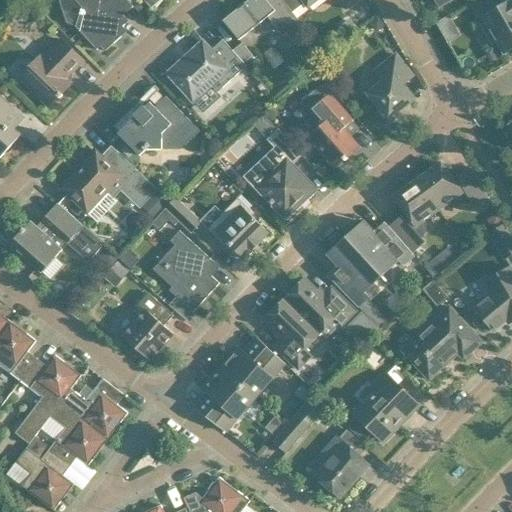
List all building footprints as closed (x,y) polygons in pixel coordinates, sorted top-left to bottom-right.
[(129,21),(124,16),(134,7),(127,0),(75,0),(82,7),(76,25),(75,26),(97,50),(101,47),(105,52),(128,31),(123,26),(129,21)] [(144,0),(151,9),(155,5),(157,7),(162,0),(144,0)] [(282,0),(249,0),(245,4),(246,5),(239,10),(238,9),(223,21),(224,22),(239,39),(238,40),(239,41),(268,17),(283,36),(301,22),(292,12),(282,0)] [(282,0),(292,12),(305,3),(308,7),(317,0),(340,0),(349,10),(361,0),(282,0)] [(484,24),(480,26),(492,46),(498,42),(505,53),(511,48),(511,0),(484,17),(487,22),(484,24)] [(378,17),(369,24),(374,30),(378,31),(385,25),(378,17)] [(350,18),(337,28),(345,38),(358,28),(350,18)] [(66,79),(84,61),(62,40),(44,58),(42,56),(20,78),(49,107),(59,97),(60,99),(63,95),(62,94),(71,84),(66,79)] [(182,61),(168,74),(193,102),(211,86),(218,93),(247,66),(243,62),(241,60),(232,49),(223,40),(211,50),(203,41),(189,55),(182,61)] [(232,49),(243,62),(252,55),(241,42),(232,49)] [(413,76),(403,63),(396,55),(376,71),(384,82),(369,94),(381,110),(379,111),(389,123),(400,113),(399,112),(415,99),(403,85),(413,76)] [(313,69),(306,75),(315,86),(322,80),(313,69)] [(321,127),(320,128),(310,137),(313,141),(310,143),(318,153),(321,150),(336,168),(345,160),(345,161),(348,158),(357,153),(355,150),(359,148),(349,136),(343,129),(353,121),(331,96),(326,89),(305,108),(315,120),(321,127)] [(162,148),(182,150),(200,131),(166,96),(155,107),(150,102),(145,107),(143,106),(133,116),(132,114),(116,129),(120,132),(118,134),(140,156),(145,151),(146,151),(151,146),(161,146),(161,150),(162,150),(162,148)] [(0,159),(5,154),(7,153),(10,153),(16,145),(17,143),(16,141),(21,136),(14,130),(24,119),(13,110),(0,97),(0,159)] [(264,114),(253,124),(267,140),(278,130),(264,114)] [(257,188),(285,219),(300,205),(298,202),(314,187),(293,165),(303,156),(278,130),(267,140),(275,148),(258,163),(270,176),(257,188)] [(75,174),(61,188),(88,213),(108,191),(117,181),(123,186),(121,189),(140,206),(157,189),(113,147),(103,157),(96,151),(83,164),(85,166),(76,176),(75,174)] [(426,174),(418,180),(439,210),(454,199),(459,202),(465,204),(471,202),(474,207),(489,199),(471,167),(456,176),(458,179),(455,181),(441,163),(426,174)] [(402,215),(389,226),(413,254),(426,242),(422,238),(426,232),(426,226),(425,220),(439,210),(418,180),(394,196),(408,215),(405,218),(402,215)] [(157,192),(143,207),(155,217),(168,203),(157,192)] [(166,208),(166,209),(179,221),(192,233),(202,222),(176,198),(166,208)] [(252,212),(239,198),(223,214),(228,220),(214,234),(230,250),(232,248),(243,259),(252,250),(253,251),(260,243),(260,242),(269,233),(250,214),(252,212)] [(22,232),(10,244),(42,273),(51,280),(64,265),(56,257),(68,244),(85,258),(93,258),(105,245),(84,226),(58,203),(42,221),(44,223),(39,229),(31,222),(24,229),(23,228),(21,231),(22,232)] [(179,221),(166,209),(152,224),(160,231),(170,220),(175,225),(179,221)] [(381,276),(399,260),(403,265),(414,256),(413,254),(389,226),(386,223),(385,224),(375,233),(365,222),(362,225),(359,224),(350,232),(351,235),(347,238),(381,276)] [(502,260),(511,254),(511,237),(504,224),(493,230),(487,234),(502,260)] [(169,290),(193,312),(220,284),(211,275),(216,268),(216,264),(180,231),(170,241),(176,246),(177,256),(159,275),(172,287),(169,290)] [(339,266),(329,275),(328,276),(358,307),(369,297),(364,291),(381,276),(347,238),(343,242),(340,241),(331,249),(332,252),(329,255),(339,266)] [(109,250),(103,256),(104,262),(110,267),(118,258),(109,250)] [(128,250),(120,258),(129,267),(137,258),(128,250)] [(118,262),(105,277),(117,288),(130,272),(118,262)] [(475,309),(482,316),(495,332),(508,321),(509,323),(511,321),(511,268),(511,267),(485,282),(492,295),(475,309)] [(324,297),(305,279),(285,299),(318,331),(331,318),(333,316),(338,320),(339,322),(343,325),(356,311),(332,288),(324,297)] [(434,281),(423,290),(438,307),(448,297),(434,281)] [(150,361),(174,334),(165,326),(174,315),(149,293),(139,305),(146,311),(123,337),(150,361)] [(303,347),(318,331),(285,299),(265,319),(284,338),(275,347),(299,370),(312,356),(307,351),(303,347)] [(482,342),(469,327),(450,307),(402,351),(430,380),(459,353),(464,359),(482,342)] [(0,334),(10,321),(8,320),(7,321),(0,315),(0,334)] [(367,315),(352,331),(357,336),(372,321),(367,315)] [(0,334),(0,364),(22,381),(38,359),(28,352),(37,341),(27,333),(25,335),(11,324),(12,323),(10,321),(0,334)] [(220,368),(255,398),(285,364),(257,337),(244,352),(239,348),(220,368)] [(38,359),(22,381),(43,397),(16,433),(30,444),(51,417),(61,403),(72,389),(82,375),(81,375),(80,376),(64,364),(65,363),(55,355),(47,366),(38,359)] [(255,398),(220,368),(203,389),(208,394),(195,409),(226,432),(255,398)] [(317,372),(307,382),(316,391),(329,378),(322,372),(317,372)] [(355,415),(346,424),(363,442),(372,432),(384,443),(398,429),(419,407),(420,406),(417,402),(406,392),(398,385),(387,374),(375,386),(379,390),(355,415)] [(61,403),(109,439),(110,437),(109,436),(119,422),(121,423),(128,413),(118,405),(125,395),(103,379),(87,401),(72,389),(61,403)] [(273,442),(287,454),(312,426),(326,409),(312,397),(298,413),(273,442)] [(107,441),(109,439),(61,403),(51,417),(66,429),(49,450),(71,467),(78,457),(89,465),(96,455),(95,454),(105,440),(107,441)] [(325,465),(315,476),(340,498),(359,477),(367,468),(370,465),(355,451),(362,443),(347,430),(340,438),(337,436),(317,458),(325,465)] [(71,467),(49,450),(42,460),(27,448),(16,462),(31,474),(22,486),(54,511),(62,501),(60,500),(72,484),(74,485),(74,484),(64,476),(71,467)] [(242,511),(251,501),(220,477),(204,499),(196,493),(184,498),(188,507),(177,511),(242,511)]
